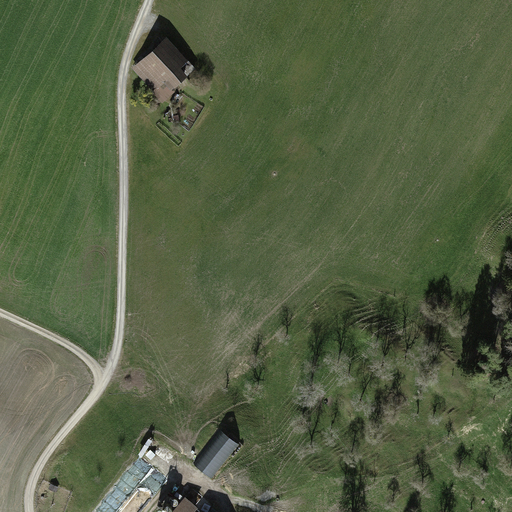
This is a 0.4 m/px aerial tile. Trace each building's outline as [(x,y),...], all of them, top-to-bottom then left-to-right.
[(181,64),(162,43),(135,68),(154,88),(168,75),(177,67),(181,64)] [(184,74),(177,67),(168,75),(175,83),(184,74)] [(238,445),(220,430),(194,463),(213,477),(238,445)] [(186,498),(173,511),(191,511),(196,506),(186,498)] [(169,502),(167,502),(166,502),(165,502),(164,503),(164,504),(163,505),(163,506),(163,507),(164,508),(165,509),(166,510),(167,510),(168,510),(169,510),(170,509),(171,508),(172,507),(172,506),(172,505),(171,504),(171,503),(170,502),(169,502)]
